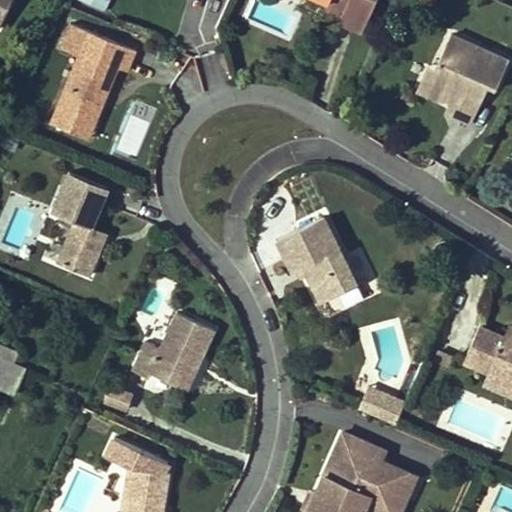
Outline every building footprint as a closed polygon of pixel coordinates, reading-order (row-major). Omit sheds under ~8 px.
[(0,0),(0,26),(11,0),(0,0)] [(105,12),(109,0),(76,0),(76,1),(105,12)] [(363,31),(376,0),(326,0),(330,2),(327,8),(341,14),(339,21),(363,31)] [(107,95),(119,66),(128,70),(137,49),(88,29),(51,121),(76,131),(84,113),(97,119),(103,105),(99,99),(101,93),(107,95)] [(496,88),(509,59),(451,33),(435,67),(427,86),(448,96),(451,91),(460,95),(451,114),(472,122),(489,85),(496,88)] [(207,86),(229,81),(223,53),(200,59),(207,86)] [(427,86),(435,67),(428,64),(417,90),(440,100),(449,100),(451,114),(460,95),(451,91),(448,96),(427,86)] [(90,137),(97,119),(84,113),(76,131),(90,137)] [(13,149),(20,135),(8,130),(2,144),(13,149)] [(92,226),(108,187),(70,171),(53,210),(76,220),(58,261),(89,275),(102,242),(97,240),(101,229),(92,226)] [(357,282),(324,216),(278,239),(293,270),(297,268),(304,265),(308,274),(321,300),(357,282)] [(102,242),(107,232),(101,229),(97,240),(102,242)] [(308,274),(304,265),(297,268),(302,277),(308,274)] [(187,388),(215,328),(177,311),(161,347),(147,340),(133,370),(149,377),(151,372),(187,388)] [(511,332),(506,330),(504,336),(479,325),(464,360),(489,371),(492,366),(511,374),(511,332)] [(0,358),(10,362),(16,349),(0,342),(0,358)] [(0,358),(0,385),(15,391),(24,368),(10,362),(0,358)] [(511,374),(492,366),(489,371),(484,382),(511,394),(511,374)] [(377,415),(383,401),(402,409),(405,401),(369,384),(359,407),(377,415)] [(128,408),(133,394),(110,385),(104,399),(128,408)] [(396,423),(402,409),(383,401),(377,415),(396,423)] [(401,509),(416,474),(381,459),(365,452),(369,442),(343,431),(316,492),(316,493),(321,496),(314,510),(309,508),(309,509),(307,511),(362,511),(370,495),(401,509)] [(162,511),(169,471),(167,470),(169,461),(114,436),(106,455),(130,465),(122,509),(127,511),(162,511)] [(381,459),(385,449),(369,442),(365,452),(381,459)] [(314,510),(321,496),(316,493),(316,492),(311,490),(304,506),(309,509),(309,508),(314,510)] [(399,511),(401,509),(370,495),(362,511),(399,511)]
